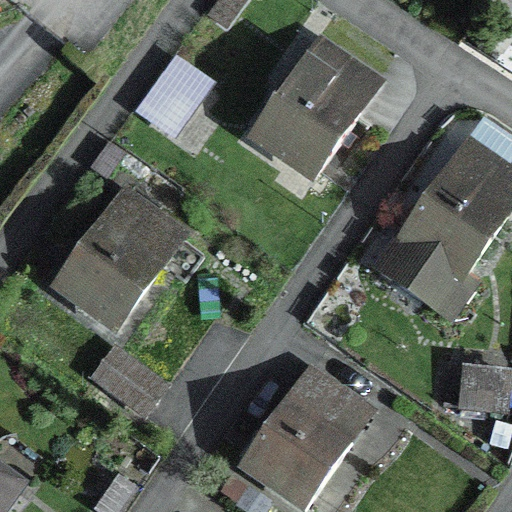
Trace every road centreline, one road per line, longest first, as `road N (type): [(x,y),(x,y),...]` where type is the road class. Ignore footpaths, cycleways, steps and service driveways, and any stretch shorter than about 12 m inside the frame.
road 1 (residential): [(457,74),(146,511)]
road 2 (residential): [(196,0),(0,267)]
road 3 (residential): [(457,74),(353,0)]
